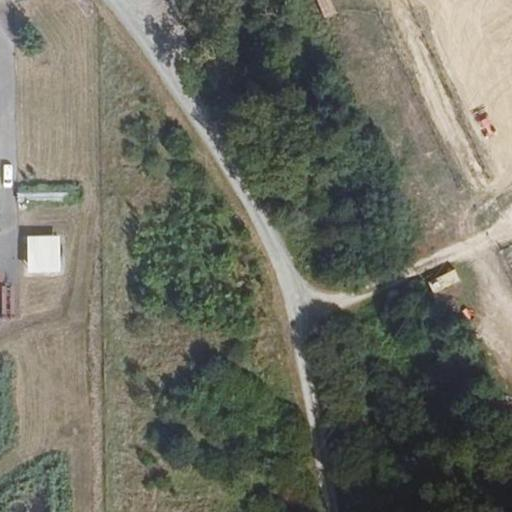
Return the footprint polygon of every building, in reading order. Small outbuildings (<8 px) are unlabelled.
[(82,196),(18,195),(18,203),(82,204),(82,196)] [(481,220),(469,225),(484,256),(496,250),(481,220)] [(61,278),(61,242),(29,242),(29,277),(61,278)] [(511,248),(503,252),(511,272),(511,248)] [(455,271),(426,282),(431,295),(460,284),(455,271)]
